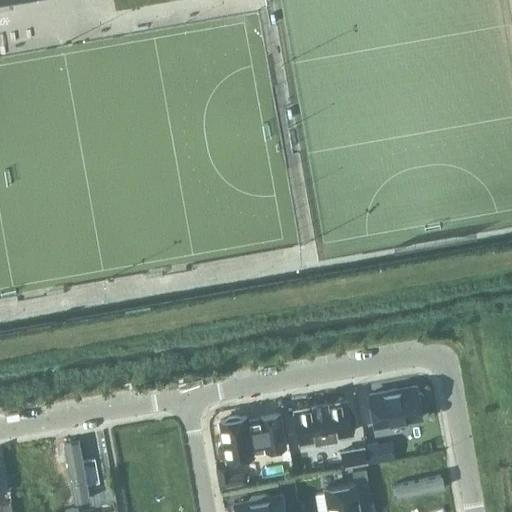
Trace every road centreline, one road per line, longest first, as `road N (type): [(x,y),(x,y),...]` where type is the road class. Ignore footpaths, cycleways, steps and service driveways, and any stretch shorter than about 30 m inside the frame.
road 1 (residential): [(473,511),(448,371),(436,357),(185,399)]
road 2 (residential): [(185,399),(0,430)]
